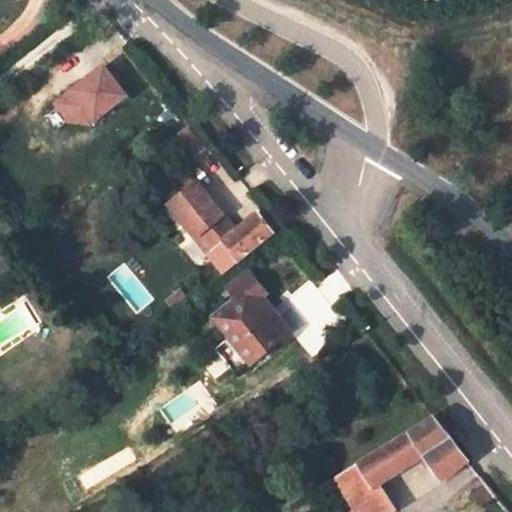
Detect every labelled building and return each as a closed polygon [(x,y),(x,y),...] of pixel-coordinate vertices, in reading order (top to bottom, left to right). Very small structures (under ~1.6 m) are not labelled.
[(201,147),(184,126),(170,137),(187,158),(201,147)] [(272,231),(257,211),(230,232),(223,222),(226,220),(194,179),(166,199),(205,251),(209,248),(221,239),(233,255),(235,259),(272,231)] [(209,248),(221,264),(233,255),(221,239),(209,248)] [(266,291),(254,276),(230,296),(236,303),(215,320),(251,362),(291,330),(261,294),(266,291)] [(431,456),(446,477),(467,460),(432,416),(360,461),(379,488),(383,486),(431,456)] [(392,511),(397,509),(383,486),(379,488),(360,461),(336,475),(356,507),(359,511),(392,511)] [(484,482),(469,493),(478,505),(493,494),(484,482)]
